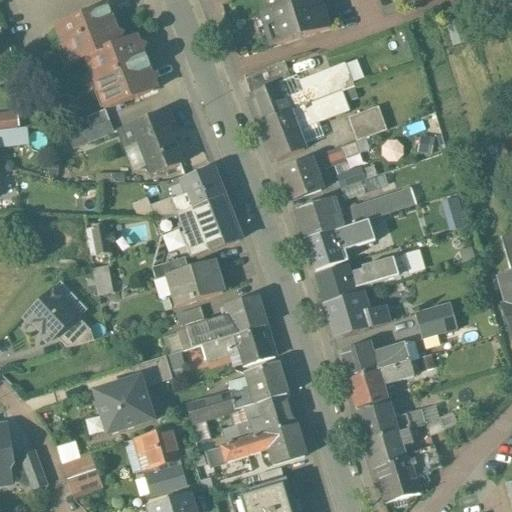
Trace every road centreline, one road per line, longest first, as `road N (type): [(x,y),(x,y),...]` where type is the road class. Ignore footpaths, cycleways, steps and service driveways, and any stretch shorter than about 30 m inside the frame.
road 1 (tertiary): [(353,511),(183,0)]
road 2 (residential): [(0,389),(45,445),(62,511)]
road 3 (residential): [(428,511),(511,426)]
